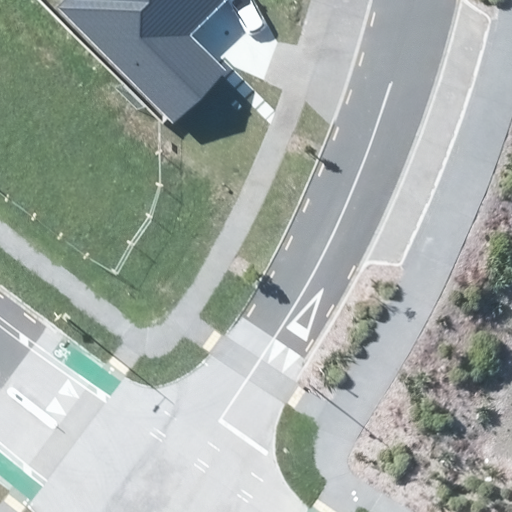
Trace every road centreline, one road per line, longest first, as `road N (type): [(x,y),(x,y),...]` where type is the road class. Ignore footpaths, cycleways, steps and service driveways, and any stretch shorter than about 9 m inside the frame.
road 1 (residential): [(411,0),(390,84),(339,218),(165,511)]
road 2 (residential): [(0,404),(137,511)]
